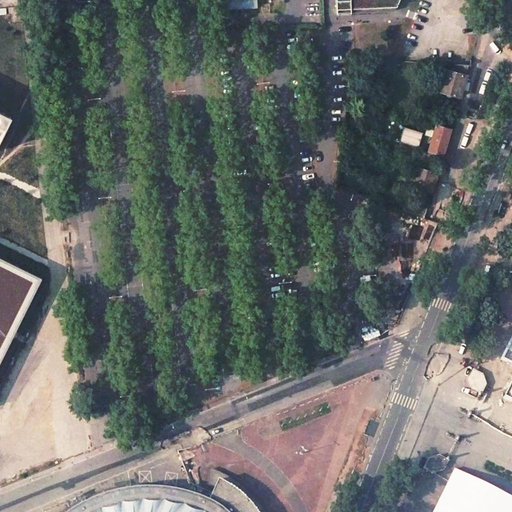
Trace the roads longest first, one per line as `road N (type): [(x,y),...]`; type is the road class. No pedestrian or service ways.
road 1 (unclassified): [(0,508),(402,346),(423,352)]
road 2 (unclassified): [(511,115),(423,352)]
road 3 (unclassified): [(423,352),(360,511)]
road 4 (residential): [(445,183),(489,49)]
